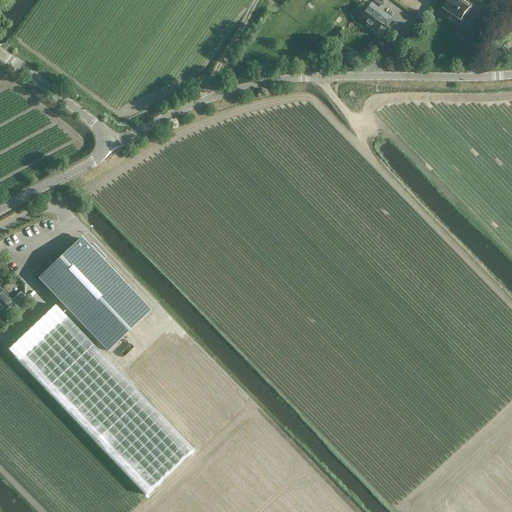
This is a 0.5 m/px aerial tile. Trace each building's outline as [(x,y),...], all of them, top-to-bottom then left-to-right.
[(446,17),(451,20),(454,20),(455,17),(461,21),(472,4),(464,0),(449,0),(443,9),(447,11),(445,14),(446,17)] [(360,19),(368,25),(376,31),(382,24),(387,27),(393,19),(371,3),(360,19)] [(333,35),(326,45),(331,48),(337,38),(333,35)] [(318,62),(317,55),(297,56),(297,63),(318,62)] [(38,280),(67,310),(105,353),(149,310),(83,238),(38,280)] [(0,312),(2,315),(14,304),(17,307),(19,309),(28,301),(26,299),(20,292),(11,300),(0,288),(0,312)] [(192,450),(55,305),(8,350),(145,495),(192,450)]
